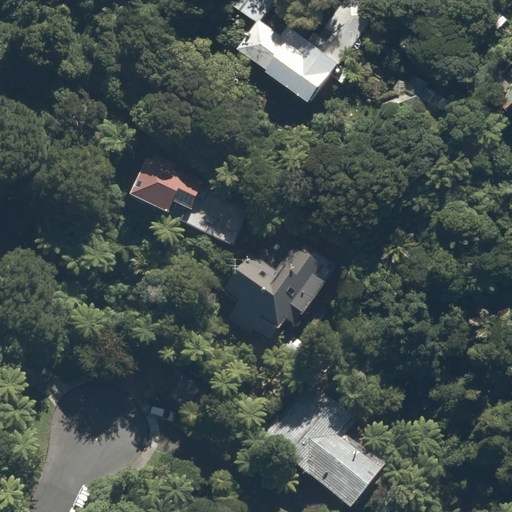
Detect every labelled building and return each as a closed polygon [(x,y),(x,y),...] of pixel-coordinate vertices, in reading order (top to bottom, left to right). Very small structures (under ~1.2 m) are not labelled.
[(302,46),(279,80),(329,110),(353,72),(343,67),(367,29),(364,0),(363,0),(339,0),(342,16),(331,32),(341,39),(337,46),(318,33),(307,50),(302,46)] [(257,55),(269,70),(293,51),(287,43),(284,45),(268,26),(251,40),(261,52),(257,55)] [(205,192),(155,174),(139,216),(176,230),(179,219),(192,224),(187,237),(232,253),(241,229),(208,217),(212,206),(201,202),(205,192)] [(282,278),(253,262),(231,300),(245,307),(236,323),(264,338),(268,331),(285,341),(291,331),(301,337),(329,288),(323,285),(329,274),(295,254),(282,278)] [(302,397),(260,441),(298,478),(302,474),(342,511),(362,511),(391,481),(354,446),(359,440),(341,423),(335,429),(302,397)]
